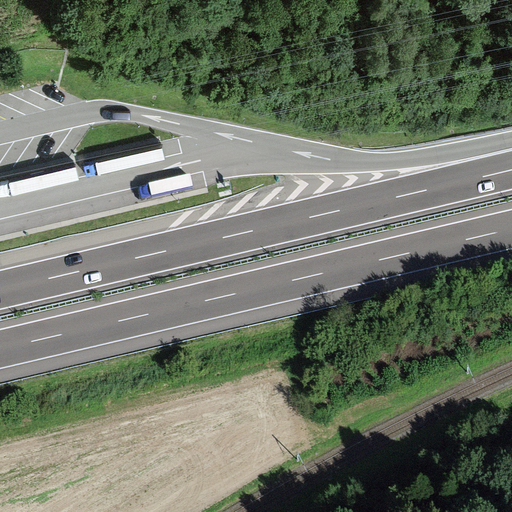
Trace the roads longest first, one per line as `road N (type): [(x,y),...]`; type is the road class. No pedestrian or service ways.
road 1 (motorway): [(511,169),(0,289)]
road 2 (motorway): [(0,348),(511,228)]
